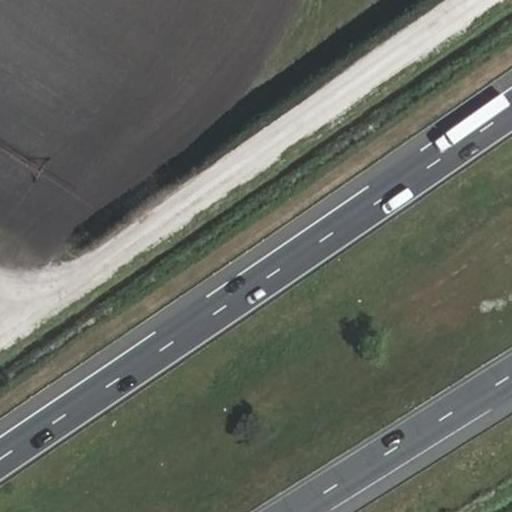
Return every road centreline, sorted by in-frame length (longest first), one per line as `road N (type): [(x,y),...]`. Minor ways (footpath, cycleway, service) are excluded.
road 1 (motorway): [(511,107),(0,457)]
road 2 (track): [(476,0),(0,336)]
road 3 (motorway): [(302,511),(511,379)]
